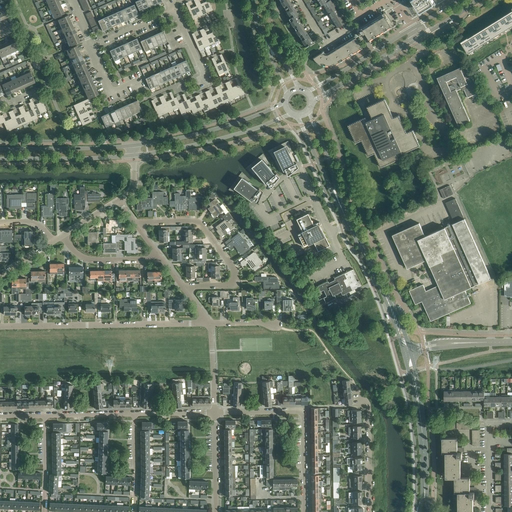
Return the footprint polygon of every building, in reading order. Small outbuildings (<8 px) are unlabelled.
[(144,10),(139,0),(138,0),(135,2),(140,12),(144,10)] [(149,8),(145,0),(139,0),(144,10),(149,8)] [(153,6),(150,0),(145,0),(149,8),(153,6)] [(198,17),(203,15),(196,0),(193,0),(196,6),(193,7),(198,17)] [(196,0),(203,15),(208,12),(204,2),(201,4),(199,0),(196,0)] [(213,10),(208,0),(205,0),(206,1),(204,2),(208,12),(213,10)] [(283,7),(284,9),(293,4),(290,0),(288,0),(280,5),(282,8),(283,7)] [(334,4),(333,1),(332,1),(331,2),(329,0),(328,1),(323,4),(323,5),(326,9),(334,4)] [(434,4),(434,2),(434,1),(433,0),(412,0),(413,0),(413,1),(419,10),(419,11),(422,12),(423,11),(433,5),(434,4)] [(59,1),(49,5),(51,10),(61,5),(59,1)] [(198,17),(193,7),(191,8),(188,2),(185,3),(193,19),(198,17)] [(134,4),(129,6),(134,17),(139,15),(134,4)] [(296,8),(293,4),(284,9),(286,11),(284,12),(286,14),(296,8)] [(328,13),(336,9),(334,7),(336,6),(334,4),(326,9),(324,10),(327,14),(328,13)] [(61,5),(51,10),(53,14),(63,9),(61,5)] [(6,6),(2,8),(6,18),(11,16),(6,6)] [(129,6),(125,8),(130,19),(134,17),(129,6)] [(125,8),(120,10),(125,21),(130,19),(125,8)] [(296,8),(286,14),(288,17),(289,16),(290,18),(297,14),(299,13),(296,8)] [(63,9),(53,14),(55,18),(65,14),(63,9)] [(340,13),(338,10),(337,11),(336,9),(328,13),(331,18),(340,13)] [(120,10),(116,12),(121,23),(125,21),(120,10)] [(116,12),(111,14),(116,25),(121,23),(116,12)] [(385,12),(356,30),(359,35),(359,36),(360,35),(361,36),(364,35),(367,41),(380,33),(391,26),(392,23),(389,19),(385,12)] [(331,18),(334,23),(341,18),(340,16),(341,15),(340,13),(331,18)] [(511,13),(462,44),(468,53),(511,25),(511,13)] [(111,14),(107,16),(112,27),(116,25),(111,14)] [(300,19),(297,14),(290,18),(288,19),(290,21),(288,22),(290,25),(300,19)] [(59,24),(70,19),(68,15),(57,20),(59,24)] [(107,16),(103,18),(107,29),(112,27),(107,16)] [(107,29),(103,18),(98,20),(103,31),(107,29)] [(346,22),(344,20),(344,19),(343,20),(341,18),(334,23),(337,27),(346,22)] [(61,29),(72,24),(70,19),(59,24),(61,29)] [(303,23),(300,19),(290,25),(291,27),(293,26),(294,29),(303,23)] [(305,28),(303,23),(294,29),(295,31),(294,31),(296,34),(305,28)] [(63,33),(74,28),(72,24),(61,29),(63,33)] [(212,32),(210,33),(214,43),(219,41),(212,25),(209,26),(212,32)] [(63,33),(62,34),(64,38),(65,37),(76,32),(74,28),(63,33)] [(209,45),(214,43),(210,33),(207,35),(204,28),(202,29),(209,45)] [(298,36),(300,38),(308,32),(305,28),(296,34),(297,36),(298,36)] [(204,48),(209,45),(202,29),(199,30),(202,37),(200,38),(204,48)] [(168,41),(163,31),(158,33),(163,43),(168,41)] [(67,42),(78,37),(76,32),(65,37),(67,42)] [(311,37),(308,32),(300,38),(301,40),(300,41),(301,43),(311,37)] [(159,45),(163,43),(158,33),(154,35),(159,45)] [(199,50),(204,48),(200,38),(197,39),(194,33),(192,34),(199,50)] [(154,47),(159,45),(154,35),(149,37),(154,47)] [(69,46),(80,41),(78,37),(67,42),(65,43),(67,47),(69,46)] [(150,49),(154,47),(149,37),(145,39),(150,49)] [(311,37),(301,43),(303,46),(304,45),(306,47),(314,42),(311,37)] [(328,54),(331,60),(340,54),(349,48),(358,43),(355,37),(328,54)] [(20,49),(15,38),(11,40),(15,51),(20,49)] [(142,49),(137,38),(132,40),(137,51),(142,49)] [(150,49),(145,39),(140,41),(145,52),(150,49)] [(11,53),(15,51),(11,40),(6,43),(11,53)] [(137,51),(132,40),(128,42),(132,53),(137,51)] [(128,42),(123,44),(128,55),(130,58),(134,56),(132,53),(128,42)] [(11,53),(6,43),(1,45),(6,55),(11,53)] [(361,47),(358,43),(349,48),(352,53),(360,48),(361,47)] [(128,55),(123,44),(119,46),(123,57),(128,55)] [(79,50),(77,46),(77,45),(65,51),(65,52),(66,54),(67,55),(68,55),(79,50)] [(123,57),(119,46),(114,48),(119,59),(123,57)] [(216,47),(203,51),(204,53),(201,54),(202,55),(205,54),(206,56),(209,55),(208,52),(215,50),(216,52),(217,52),(216,47)] [(119,59),(114,48),(110,50),(114,61),(119,59)] [(349,48),(340,54),(343,59),(352,53),(349,48)] [(68,55),(70,59),(81,54),(79,50),(68,55)] [(321,52),(312,58),(314,60),(316,62),(319,64),(320,64),(322,65),(324,55),(323,54),(321,52)] [(72,64),(83,59),(81,54),(70,59),(72,64)] [(219,63),(224,72),(229,70),(222,54),(219,55),(222,61),(219,63)] [(324,55),(322,65),(324,65),(327,65),(329,65),(332,64),(333,63),(331,60),(328,54),(326,55),(324,55)] [(331,60),(333,63),(334,65),(343,59),(340,54),(331,60)] [(214,57),(211,58),(219,75),(224,72),(219,63),(217,64),(214,57)] [(72,64),(74,68),(85,63),(83,59),(72,64)] [(186,60),(181,62),(186,73),(191,71),(186,60)] [(181,62),(177,64),(181,75),(186,73),(181,62)] [(87,67),(85,63),(74,68),(76,72),(87,67)] [(177,64),(172,66),(177,77),(181,75),(177,64)] [(172,66),(168,68),(173,79),(177,77),(172,66)] [(76,72),(74,73),(76,78),(78,77),(89,72),(87,67),(76,72)] [(463,91),(464,90),(467,98),(479,93),(472,76),(467,78),(466,77),(467,77),(467,76),(466,76),(464,76),(460,67),(437,78),(458,126),(470,120),(457,91),(462,89),(463,91)] [(168,68),(163,70),(168,81),(173,79),(168,68)] [(163,70),(159,72),(164,83),(168,81),(163,70)] [(26,74),(30,84),(35,82),(30,72),(26,74)] [(91,76),(89,72),(78,77),(80,81),(91,76)] [(159,72),(154,74),(159,85),(164,83),(159,72)] [(21,76),(26,87),(30,84),(26,74),(21,76)] [(154,74),(150,76),(155,87),(159,85),(154,74)] [(26,87),(21,76),(16,78),(21,89),(26,87)] [(80,81),(82,85),(93,81),(91,76),(80,81)] [(145,78),(150,89),(155,87),(150,76),(145,78)] [(238,85),(235,86),(239,96),(245,93),(237,77),(235,78),(238,85)] [(21,89),(16,78),(12,80),(16,91),(21,89)] [(16,91),(12,80),(7,82),(12,93),(16,91)] [(93,81),(82,85),(84,90),(95,85),(93,81)] [(234,98),(239,96),(235,86),(232,87),(229,81),(227,82),(234,98)] [(12,93),(7,82),(2,84),(7,95),(12,93)] [(229,100),(234,98),(227,82),(225,83),(228,89),(225,90),(229,100)] [(84,90),(86,94),(97,89),(95,85),(84,90)] [(224,102),(229,100),(225,90),(222,92),(219,85),(217,86),(224,102)] [(219,105),(224,102),(217,86),(215,87),(218,94),(215,95),(219,105)] [(97,89),(86,94),(88,99),(90,98),(99,94),(97,89)] [(207,91),(214,107),(219,105),(215,95),(212,96),(209,90),(207,91)] [(169,100),(173,110),(178,108),(179,108),(174,98),(171,91),(169,92),(172,99),(169,100)] [(209,109),(214,107),(207,91),(205,92),(208,98),(205,99),(209,109)] [(182,102),(186,112),(191,110),(187,100),(184,93),(182,94),(185,101),(182,102)] [(199,94),(197,95),(203,109),(204,112),(209,109),(205,99),(202,101),(199,94)] [(37,103),(42,113),(47,111),(40,95),(37,96),(40,102),(37,103)] [(169,112),(173,110),(169,100),(166,101),(163,95),(161,96),(169,112)] [(194,101),(198,111),(203,109),(197,95),(195,96),(196,100),(194,101)] [(163,114),(169,112),(161,96),(159,97),(162,103),(159,105),(163,114)] [(181,114),(186,112),(182,102),(179,103),(176,97),(174,98),(179,108),(178,108),(181,114)] [(37,115),(42,113),(37,103),(35,105),(32,98),(29,99),(30,102),(31,102),(37,115)] [(91,100),(90,98),(88,99),(73,105),(76,110),(85,106),(84,103),(87,102),(91,100)] [(370,157),(375,154),(381,167),(399,159),(396,153),(401,151),(402,153),(419,146),(420,145),(413,129),(407,132),(399,115),(393,117),(385,98),(367,106),(372,119),(367,121),(366,118),(364,119),(349,126),(357,144),(362,141),(370,157)] [(151,100),(158,117),(163,114),(159,105),(156,106),(153,99),(151,100)] [(193,113),(198,111),(194,101),(191,102),(189,99),(187,100),(191,110),(193,113)] [(142,111),(139,104),(137,100),(133,102),(137,113),(142,111)] [(28,111),(33,120),(38,118),(37,115),(31,102),(30,102),(28,103),(31,109),(28,111)] [(133,115),(137,113),(133,102),(128,104),(133,115)] [(85,106),(76,110),(78,115),(88,111),(87,108),(90,106),(89,104),(85,106)] [(128,117),(133,115),(128,104),(124,106),(128,117)] [(21,106),(28,123),(33,120),(28,111),(26,112),(23,105),(21,106)] [(18,115),(23,125),(28,123),(21,106),(18,107),(21,114),(18,115)] [(124,119),(128,117),(124,106),(119,108),(124,119)] [(119,121),(124,119),(119,108),(115,110),(119,121)] [(92,109),(88,111),(78,115),(80,120),(90,116),(89,113),(93,111),(92,109)] [(11,111),(18,127),(23,125),(18,115),(16,116),(13,110),(11,111)] [(115,110),(110,112),(115,123),(116,126),(121,124),(119,121),(115,110)] [(8,120),(13,129),(18,127),(11,111),(8,112),(11,118),(8,120)] [(110,125),(115,123),(110,112),(106,114),(110,125)] [(4,123),(8,132),(13,129),(8,120),(6,121),(3,114),(1,115),(0,115),(4,123)] [(94,114),(90,116),(80,120),(83,126),(92,121),(91,118),(95,116),(94,114)] [(106,114),(101,116),(106,127),(110,125),(106,114)] [(446,145),(454,142),(449,128),(442,130),(446,145)] [(296,163),(294,164),(286,148),(274,153),(283,171),(284,170),(287,176),(298,167),(296,163)] [(448,148),(430,152),(432,161),(450,156),(448,148)] [(270,188),(279,177),(277,174),(276,173),(274,174),(270,169),(267,166),(265,164),(263,160),(252,169),(255,172),(257,174),(259,177),(265,184),(267,183),(270,188)] [(299,198),(303,195),(294,177),(290,179),(299,198)] [(252,199),(253,200),(257,203),(262,191),(259,189),(259,188),(258,189),(250,184),(248,183),(246,181),(243,179),(235,189),(238,192),(240,193),(251,201),(252,199)] [(442,189),(439,190),(443,198),(446,197),(454,194),(450,185),(442,189)] [(80,194),(74,194),(75,209),(82,209),(82,204),(82,202),(85,202),(85,201),(85,191),(85,187),(83,187),(80,187),(80,194)] [(88,190),(85,191),(85,201),(88,201),(100,201),(100,194),(95,194),(95,192),(92,192),(92,194),(88,194),(88,190)] [(191,191),(186,191),(186,196),(186,209),(193,209),(193,210),(198,210),(198,205),(201,205),(201,203),(204,203),(204,197),(191,197),(191,191)] [(24,192),(24,194),(24,203),(27,203),(27,209),(34,209),(34,200),(36,200),(36,193),(27,193),(27,192),(24,192)] [(153,198),(153,208),(157,208),(157,204),(159,204),(159,205),(162,205),(162,204),(168,204),(168,197),(163,197),(163,192),(153,192),(153,198)] [(46,194),(47,205),(41,206),(41,217),(53,217),(53,209),(53,201),(53,193),(46,194)] [(170,201),(170,207),(172,207),(172,206),(175,206),(175,210),(178,210),(178,211),(179,211),(181,211),(182,211),(182,210),(183,210),(183,209),(186,209),(186,196),(180,196),(180,193),(175,193),(175,201),(170,201)] [(21,206),(21,203),(24,203),(24,194),(15,194),(15,195),(7,195),(7,199),(7,207),(10,207),(10,208),(21,208),(21,206)] [(68,198),(56,198),(56,201),(56,213),(59,213),(59,216),(67,216),(66,204),(68,204),(68,198)] [(153,198),(138,198),(138,204),(137,204),(137,210),(142,210),(142,208),(153,208),(153,198)] [(465,290),(474,286),(491,278),(465,218),(464,218),(463,215),(455,198),(446,202),(453,219),(454,223),(425,236),(419,223),(392,235),(407,268),(427,260),(438,285),(426,291),(423,284),(409,290),(415,304),(422,301),(431,321),(471,303),(465,290)] [(211,207),(208,209),(215,217),(223,211),(225,214),(228,212),(222,204),(219,206),(217,202),(218,202),(216,199),(211,202),(209,204),(211,207)] [(225,220),(215,227),(217,230),(216,230),(221,237),(227,232),(225,230),(228,227),(230,230),(233,228),(228,221),(233,218),(228,212),(225,214),(222,216),(225,220)] [(329,246),(321,228),(320,226),(319,224),(319,222),(318,222),(313,225),(308,213),(296,219),(302,232),(297,234),(303,246),(313,241),(318,251),(329,246)] [(106,235),(109,235),(109,233),(116,233),(116,229),(122,229),(121,220),(109,220),(109,224),(106,224),(106,228),(106,235)] [(186,226),(176,227),(176,230),(182,230),(182,235),(192,235),(193,235),(193,231),(192,231),(192,229),(186,229),(186,226)] [(161,230),(159,230),(159,236),(167,236),(167,233),(169,232),(169,230),(169,227),(161,227),(162,227),(162,230),(161,230)] [(511,229),(496,237),(503,251),(511,246),(511,229)] [(0,241),(12,242),(12,236),(13,236),(13,233),(12,233),(12,230),(1,230),(1,231),(0,230),(0,241)] [(97,238),(97,232),(88,232),(88,245),(96,245),(96,238),(97,238)] [(227,245),(229,248),(234,244),(235,246),(239,252),(240,253),(241,252),(242,254),(250,248),(248,246),(248,245),(239,233),(232,238),(234,240),(227,245)] [(116,235),(115,235),(116,242),(119,242),(119,240),(122,240),(124,242),(126,242),(126,250),(127,250),(127,252),(131,252),(137,252),(137,249),(138,249),(138,248),(137,248),(137,243),(134,243),(134,242),(135,242),(135,238),(132,238),(132,234),(129,235),(122,235),(116,235)] [(110,243),(103,243),(103,245),(103,247),(103,253),(119,252),(119,250),(119,249),(119,242),(116,242),(115,235),(111,235),(112,243),(110,243)] [(183,245),(189,244),(190,244),(190,241),(192,241),(192,235),(182,235),(182,241),(176,241),(176,245),(183,245)] [(190,244),(189,244),(189,248),(195,247),(196,254),(198,254),(206,253),(205,247),(204,247),(204,244),(190,244)] [(243,266),(249,261),(250,262),(248,264),(252,269),(253,269),(255,271),(260,268),(258,265),(261,262),(253,252),(240,262),(243,266)] [(206,259),(206,253),(198,254),(198,258),(195,258),(194,259),(189,259),(189,263),(196,263),(196,262),(200,262),(199,259),(206,259)] [(181,254),(173,254),(173,260),(177,260),(177,262),(182,262),(182,263),(185,263),(185,260),(183,260),(183,254),(181,254)] [(211,272),(219,272),(219,266),(216,266),(216,262),(209,262),(208,262),(208,268),(211,268),(211,272)] [(353,269),(334,278),(335,280),(328,283),(328,281),(317,286),(320,292),(323,290),(326,296),(323,298),(326,303),(336,298),(334,295),(340,292),(342,295),(345,294),(361,286),(359,280),(355,282),(353,276),(356,274),(353,269)] [(104,271),(104,280),(111,280),(111,281),(115,281),(115,273),(114,273),(111,274),(111,270),(104,271)] [(116,273),(116,281),(119,281),(126,281),(126,270),(119,270),(119,273),(116,273)] [(266,277),(255,277),(255,281),(264,281),(264,288),(274,288),(278,288),(278,279),(277,277),(274,277),(266,277)] [(26,278),(19,279),(19,286),(19,287),(19,288),(19,289),(26,289),(26,294),(29,294),(29,289),(29,284),(29,282),(26,282),(26,278)] [(97,293),(94,293),(94,304),(86,304),(86,311),(95,311),(95,305),(98,305),(98,298),(97,293)] [(133,297),(130,297),(130,299),(130,311),(137,310),(136,303),(140,303),(140,299),(133,299),(133,297)] [(212,306),(219,306),(219,297),(212,297),(209,297),(209,302),(212,302),(212,306)] [(230,309),(233,309),(233,311),(239,311),(239,306),(238,306),(238,305),(239,305),(239,297),(233,297),(233,302),(230,302),(227,302),(227,307),(230,307),(230,309)] [(101,298),(98,298),(98,305),(101,305),(101,311),(110,311),(110,304),(104,304),(104,302),(101,302),(101,298)] [(253,300),(252,298),(246,298),(247,309),(258,309),(257,300),(253,300)] [(124,311),(130,311),(130,299),(120,299),(120,307),(124,307),(124,311)] [(267,301),(264,301),(264,308),(272,308),(272,304),(274,304),(274,299),(267,299),(267,301)] [(292,299),(283,300),(283,303),(283,308),(283,310),(283,311),(288,311),(290,311),(291,310),(291,306),(292,306),(292,304),(292,299)] [(183,306),(182,306),(182,300),(175,300),(173,300),(173,301),(169,302),(169,308),(173,308),(175,308),(175,310),(178,310),(178,311),(183,311),(183,306)] [(69,304),(69,311),(73,311),(73,313),(76,313),(76,311),(77,311),(77,304),(72,304),(72,301),(69,301),(69,304)] [(47,314),(54,314),(54,302),(43,302),(43,311),(47,311),(47,314)] [(54,302),(54,314),(57,314),(57,315),(61,315),(61,314),(61,311),(65,311),(65,303),(64,303),(64,302),(54,302)] [(39,303),(32,303),(32,306),(32,314),(39,314),(39,313),(42,313),(42,303),(39,303)] [(301,395),(301,397),(301,404),(307,404),(307,401),(310,401),(310,394),(301,395)] [(225,429),(231,429),(235,429),(235,420),(225,421),(225,429)] [(261,420),(257,420),(257,426),(266,426),(266,429),(270,429),(270,426),(271,426),(271,420),(261,420)] [(177,421),(178,428),(182,428),(182,430),(187,430),(187,428),(187,421),(177,421)] [(151,422),(142,422),(142,428),(142,430),(147,430),(147,428),(151,428),(151,422)] [(66,423),(53,423),(53,430),(53,432),(60,432),(66,432),(66,423)] [(107,429),(107,423),(97,423),(97,429),(101,429),(101,431),(106,431),(106,429),(107,429)] [(445,438),(443,438),(443,453),(446,453),(446,478),(455,478),(455,493),(458,493),(458,511),(473,511),(473,507),(473,498),(474,498),(474,495),(474,492),(473,492),(473,487),(470,487),(470,483),(470,477),(462,477),(461,477),(461,472),(460,458),(462,458),(462,452),(461,452),(461,451),(461,448),(457,448),(457,443),(457,438),(445,438)] [(336,464),(333,464),(333,473),(339,473),(339,468),(341,468),(341,464),(336,464)] [(25,479),(26,472),(18,472),(18,481),(20,481),(20,478),(25,479)] [(36,479),(41,479),(41,473),(33,473),(33,479),(33,481),(35,482),(36,479)]
